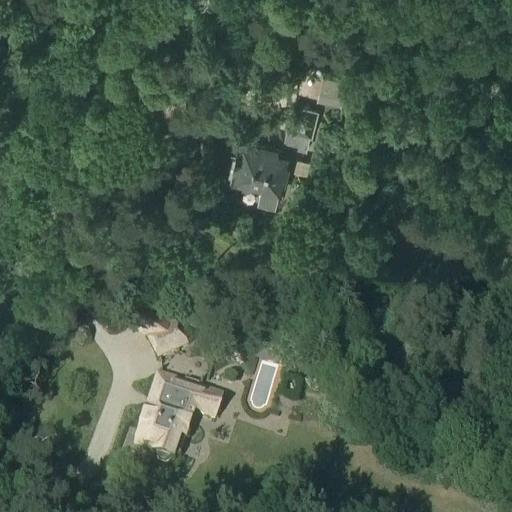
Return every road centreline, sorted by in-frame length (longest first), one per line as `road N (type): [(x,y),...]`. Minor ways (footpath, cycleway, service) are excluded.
road 1 (residential): [(262,511),(363,0)]
road 2 (primary): [(0,313),(117,0)]
